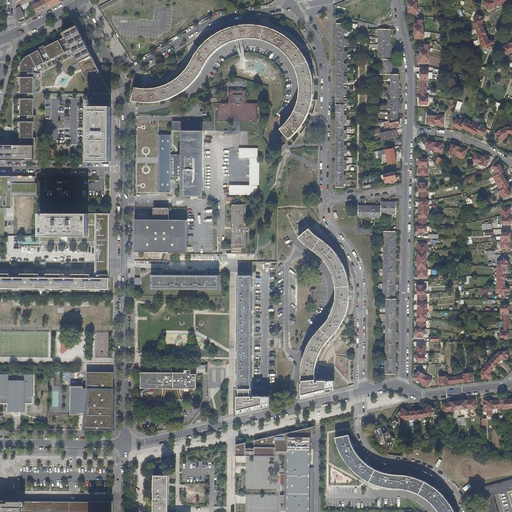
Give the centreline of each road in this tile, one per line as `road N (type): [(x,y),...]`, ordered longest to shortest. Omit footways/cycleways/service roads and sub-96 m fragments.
road 1 (residential): [(124,444),(362,390)]
road 2 (residential): [(326,197),(326,216),(361,281),(362,390)]
road 3 (residential): [(401,386),(408,187)]
road 4 (residential): [(294,7),(325,66),(326,197)]
road 5 (residential): [(294,7),(215,20),(117,79)]
road 6 (residential): [(467,511),(452,485),(429,469),(371,450),(361,435),(362,390)]
road 7 (residential): [(125,265),(124,444)]
road 8 (residential): [(409,131),(410,75),(397,0)]
road 9 (unknown): [(8,241),(15,255),(125,265)]
road 10 (residential): [(125,166),(0,166)]
road 11 (residential): [(124,444),(0,443)]
